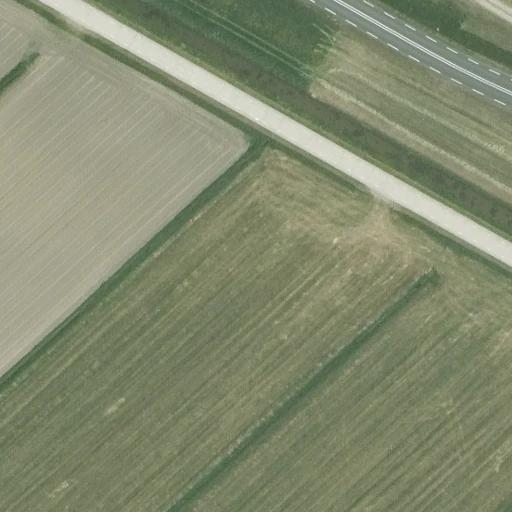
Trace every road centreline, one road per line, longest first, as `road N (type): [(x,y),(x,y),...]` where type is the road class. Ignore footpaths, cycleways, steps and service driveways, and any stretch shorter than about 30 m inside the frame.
road 1 (unclassified): [(511,257),(56,0)]
road 2 (primary): [(511,94),(335,0)]
